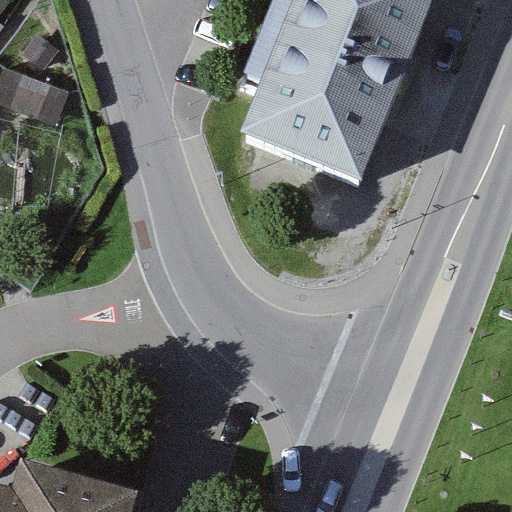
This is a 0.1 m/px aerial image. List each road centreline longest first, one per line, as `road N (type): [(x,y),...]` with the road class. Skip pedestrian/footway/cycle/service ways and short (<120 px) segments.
road 1 (secondary): [(511,112),(393,418)]
road 2 (residential): [(110,0),(208,288)]
road 3 (residential): [(208,288),(232,321),(324,387),(393,418)]
road 4 (residential): [(208,288),(0,343)]
